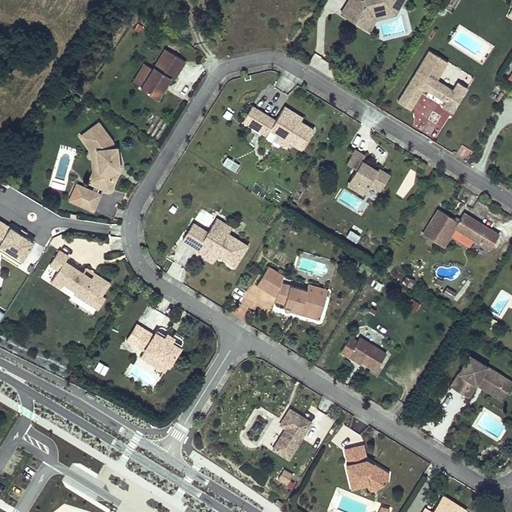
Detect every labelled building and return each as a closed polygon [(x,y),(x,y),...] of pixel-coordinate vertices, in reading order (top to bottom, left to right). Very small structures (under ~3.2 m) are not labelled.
[(401,0),(363,0),(364,0),(359,2),(357,0),(348,0),(341,10),(355,19),(351,24),(365,32),(373,19),(373,14),(396,9),(401,0)] [(373,14),(373,19),(393,15),(396,9),(373,14)] [(355,19),(341,10),(338,16),(351,24),(355,19)] [(165,52),(161,59),(168,63),(172,56),(165,52)] [(450,93),(434,83),(431,81),(441,65),(425,55),(393,106),(406,114),(421,91),(422,89),(428,93),(426,95),(442,106),(440,110),(450,116),(466,91),(455,84),(450,93)] [(161,59),(140,91),(157,102),(170,81),(173,83),(185,65),(172,56),(168,63),(161,59)] [(444,66),(441,65),(431,81),(434,83),(444,66)] [(284,108),(281,113),(297,122),(299,118),(284,108)] [(259,114),(251,109),(241,123),(250,129),(259,114)] [(289,144),(301,151),(313,132),(297,122),(281,113),(274,123),(259,114),(250,129),(265,138),(269,132),(275,136),(271,142),(285,151),(289,144)] [(99,126),(81,140),(92,154),(102,152),(103,162),(99,163),(101,176),(96,188),(112,194),(120,172),(118,150),(115,151),(113,145),(99,126)] [(461,145),(457,155),(467,159),(471,149),(461,145)] [(363,157),(353,151),(344,165),(353,171),(348,180),(355,184),(351,190),(362,196),(367,187),(379,193),(389,177),(377,169),(376,172),(360,162),(363,157)] [(102,152),(92,154),(94,175),(90,186),(96,188),(101,176),(99,163),(103,162),(102,152)] [(235,172),(240,164),(226,156),(221,164),(235,172)] [(355,184),(348,180),(344,186),(351,190),(355,184)] [(102,194),(76,184),(69,201),(94,212),(102,194)] [(422,236),(442,249),(454,229),(489,250),(497,237),(462,216),(457,223),(437,211),(422,236)] [(230,230),(215,220),(211,227),(206,235),(191,225),(181,242),(196,251),(199,248),(216,258),(233,269),(246,248),(226,236),(230,230)] [(33,245),(0,224),(0,243),(1,244),(0,245),(0,249),(22,263),(33,245)] [(349,230),(345,238),(356,242),(359,234),(349,230)] [(0,245),(1,244),(0,243),(0,253),(20,266),(22,263),(0,249),(0,245)] [(199,248),(196,251),(213,262),(216,258),(199,248)] [(67,259),(57,254),(49,269),(58,274),(51,286),(60,291),(63,286),(75,293),(74,295),(92,306),(104,285),(92,278),(90,283),(80,277),(82,275),(63,265),(67,259)] [(268,268),(255,289),(274,301),(274,303),(281,305),(281,308),(281,310),(284,312),(286,313),(289,312),(290,311),(298,313),(297,316),(317,322),(324,301),(306,295),(306,292),(281,284),(282,277),(280,276),(282,272),(279,270),(277,273),(268,268)] [(104,285),(92,306),(99,310),(106,299),(101,297),(109,283),(85,270),(82,275),(80,277),(90,283),(92,278),(104,285)] [(410,287),(414,280),(406,276),(402,283),(410,287)] [(445,286),(442,295),(454,299),(457,290),(445,286)] [(406,307),(414,313),(420,304),(411,298),(406,307)] [(243,320),(248,310),(239,305),(234,314),(243,320)] [(144,332),(136,326),(126,341),(135,346),(144,332)] [(153,337),(144,332),(135,346),(143,352),(167,368),(179,350),(169,344),(164,340),(155,334),(153,337)] [(174,337),(169,334),(164,340),(169,344),(174,337)] [(348,339),(339,354),(346,359),(348,356),(360,364),(374,373),(385,356),(359,340),(356,343),(348,339)] [(167,368),(143,352),(139,358),(163,374),(167,368)] [(348,356),(346,359),(359,367),(360,364),(348,356)] [(504,380),(467,358),(449,389),(463,397),(470,385),(475,388),(478,383),(493,393),(490,398),(500,403),(511,385),(504,380)] [(493,393),(478,383),(475,388),(490,398),(493,393)] [(470,385),(463,397),(468,401),(475,388),(470,385)] [(310,425),(288,412),(278,428),(285,432),(272,453),(288,462),(310,425)] [(366,467),(362,447),(343,452),(347,466),(345,467),(351,489),(367,485),(372,484),(373,482),(381,487),(386,483),(387,475),(372,466),(370,469),(366,467)] [(276,481),(287,486),(293,473),(282,468),(276,481)] [(372,493),(381,487),(373,482),(372,484),(367,485),(368,491),(372,493)] [(462,511),(463,511),(443,498),(434,511),(426,511),(425,511),(424,511),(462,511)] [(277,499),(274,504),(281,508),(284,503),(277,499)]
